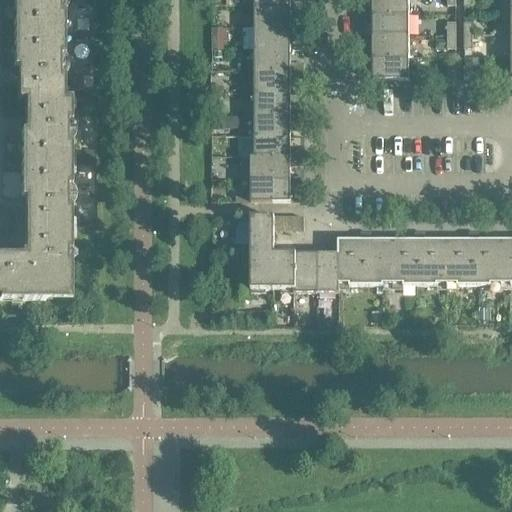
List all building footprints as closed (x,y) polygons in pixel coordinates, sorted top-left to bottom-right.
[(63,26),(63,0),(9,0),(10,2),(11,3),(12,3),(13,4),(14,4),(14,36),(61,36),(61,26),(63,26)] [(291,14),(290,0),(254,0),(254,8),(287,8),(287,14),(291,14)] [(409,16),(408,0),(372,0),(372,16),(409,16)] [(456,8),(455,0),(447,0),(447,8),(456,8)] [(472,8),(472,0),(463,0),(464,8),(472,8)] [(291,21),(291,14),(287,14),(287,8),(254,8),(254,30),(304,30),(304,21),(291,21)] [(409,38),(409,16),(372,16),(372,44),(376,44),(376,38),(409,38)] [(456,38),(456,25),(447,25),(447,38),(456,38)] [(472,38),(472,25),(464,25),(464,38),(472,38)] [(291,52),(291,38),(304,38),(304,30),(254,30),(254,52),(291,52)] [(63,91),(63,46),(61,46),(61,36),(14,36),(14,69),(12,69),(11,70),(10,71),(9,72),(9,73),(9,74),(9,75),(10,77),(11,79),(13,79),(17,79),(17,102),(24,102),(61,102),(61,101),(61,91),(63,91)] [(409,60),(409,38),(376,38),(376,44),(372,44),(372,60),(409,60)] [(456,51),(456,38),(447,38),(447,51),(456,51)] [(472,51),(472,38),(464,38),(464,51),(472,51)] [(291,65),(291,58),(291,52),(254,52),(254,74),(304,74),(304,65),(291,65)] [(409,82),(409,60),(372,60),(372,82),(409,82)] [(456,82),(456,69),(447,69),(447,82),(456,82)] [(472,82),(472,69),(464,69),(464,82),(472,82)] [(291,95),(291,82),(304,82),(304,74),(254,74),(254,95),(291,95)] [(291,108),(291,101),(291,95),(254,95),(254,117),(304,117),(304,108),(291,108)] [(70,157),(70,122),(70,101),(61,101),(61,102),(24,102),(24,124),(20,124),(19,125),(18,125),(17,127),(16,128),(16,129),(16,130),(17,131),(18,133),(19,134),(20,134),(21,134),(21,167),(68,167),(68,157),(70,157)] [(291,145),(291,126),(304,126),(304,117),(254,117),(254,139),(287,139),(287,145),(291,145)] [(291,152),(291,145),(287,145),(287,139),(254,139),(254,159),(254,160),(304,160),(304,152),(291,152)] [(291,182),(291,169),(304,169),(304,160),(254,160),(254,159),(251,159),(251,182),(291,182)] [(70,222),(70,177),(68,177),(68,167),(21,167),(21,199),(20,199),(19,200),(18,200),(18,201),(17,203),(16,204),(16,205),(17,206),(17,208),(18,208),(19,209),(20,210),(24,210),(24,232),(68,232),(68,222),(70,222)] [(291,195),(291,188),(291,182),(251,182),(251,204),(304,204),(304,195),(291,195)] [(274,234),(274,219),(251,219),(251,256),(273,256),(273,255),(274,255),(274,234)] [(70,304),(70,251),(70,242),(68,242),(68,232),(24,232),(24,254),(21,254),(21,257),(21,304),(70,304)] [(393,286),(393,242),(371,242),(371,235),(361,235),(361,242),(339,242),(339,286),(349,286),(349,288),(383,288),(383,286),(393,286)] [(447,286),(447,242),(425,242),(425,235),(415,235),(415,242),(393,242),(393,286),(403,286),(403,288),(415,288),(437,288),(437,286),(447,286)] [(501,286),(501,242),(479,242),(479,235),(469,235),(469,242),(447,242),(447,286),(457,286),(457,288),(491,288),(491,286),(501,286)] [(339,295),(339,286),(339,242),(329,242),(329,256),(317,256),(317,259),(317,295),(339,295)] [(511,242),(501,242),(501,286),(511,286),(511,288),(511,242)] [(294,256),(274,255),(273,255),(273,256),(273,259),(273,293),(280,293),(280,296),(294,296),(294,256)] [(273,293),(273,259),(273,256),(251,256),(250,296),(266,296),(266,293),(273,293)] [(317,295),(317,259),(317,256),(294,256),(294,296),(317,295)] [(0,303),(21,304),(21,257),(0,257),(0,303)]
